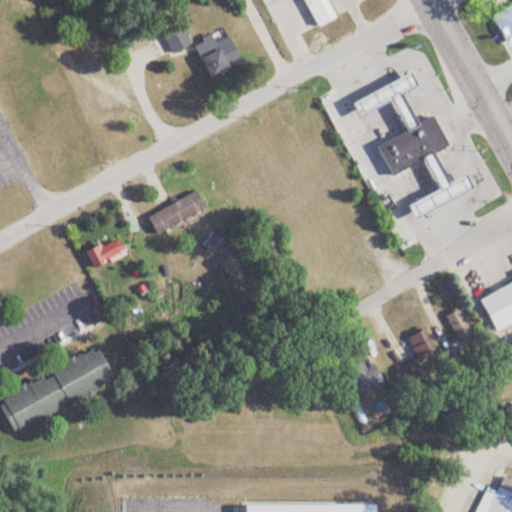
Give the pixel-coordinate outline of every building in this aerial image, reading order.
[(299,0),(314,29),(336,19),(327,0),(299,0)] [(158,33),(170,55),(188,45),(176,23),(158,33)] [(240,63),(225,36),(212,43),(208,37),(191,46),(210,79),(240,63)] [(405,131),(418,124),(401,93),(418,85),(411,71),(350,103),(357,118),(389,101),(405,131)] [(391,175),(446,145),(430,116),(375,145),(391,175)] [(413,219),(473,187),(465,172),(449,181),(432,150),(419,157),(436,188),(405,204),(413,219)] [(204,210),(196,192),(144,215),(152,233),(204,210)] [(83,252),(91,269),(125,255),(117,238),(83,252)] [(511,281),(474,300),(490,333),(511,321),(511,281)] [(455,347),(471,340),(458,308),(442,315),(455,347)] [(111,390),(97,355),(0,393),(14,428),(111,390)] [(481,488),(470,511),(511,511),(511,482),(499,476),(491,492),(481,488)]
